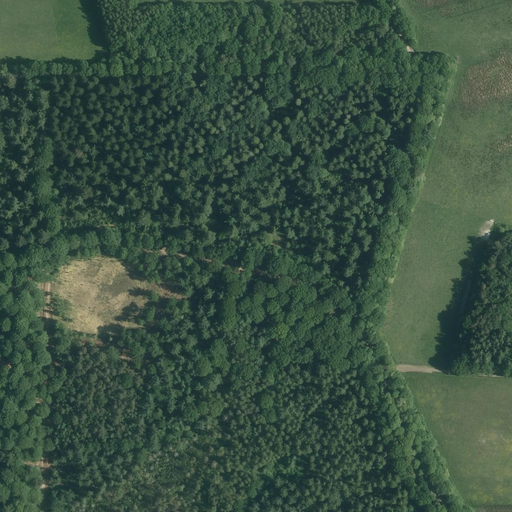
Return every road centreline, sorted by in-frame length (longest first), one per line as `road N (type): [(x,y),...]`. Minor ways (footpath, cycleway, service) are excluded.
road 1 (track): [(0,76),(423,76)]
road 2 (track): [(333,301),(292,275),(155,246),(95,244),(0,269)]
road 3 (track): [(361,328),(435,78),(423,76)]
road 4 (track): [(49,272),(44,511)]
road 5 (track): [(449,511),(378,365)]
road 6 (track): [(46,76),(48,229)]
road 7 (track): [(511,372),(378,365)]
